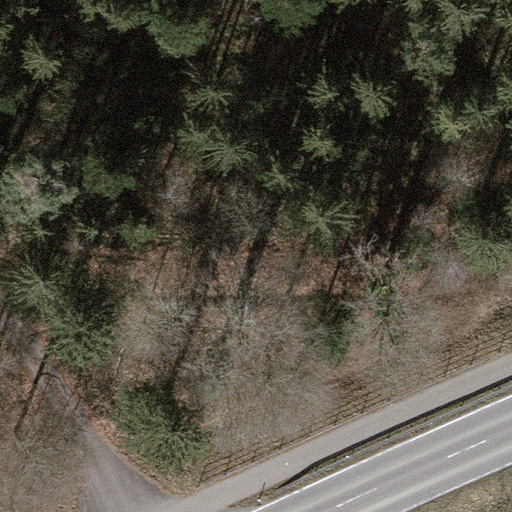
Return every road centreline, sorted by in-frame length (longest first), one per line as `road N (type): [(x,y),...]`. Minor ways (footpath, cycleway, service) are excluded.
road 1 (track): [(141,511),(0,320)]
road 2 (secondary): [(511,441),(357,511)]
